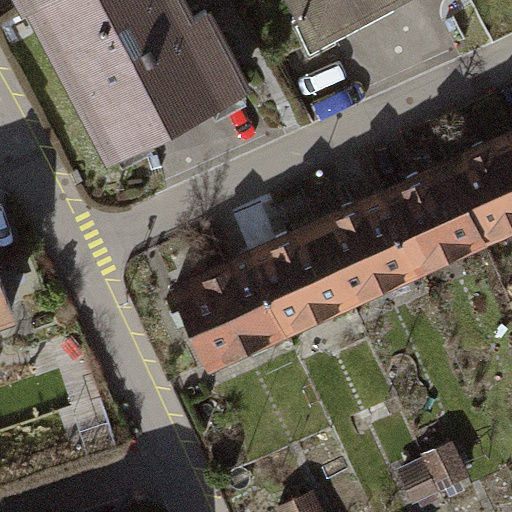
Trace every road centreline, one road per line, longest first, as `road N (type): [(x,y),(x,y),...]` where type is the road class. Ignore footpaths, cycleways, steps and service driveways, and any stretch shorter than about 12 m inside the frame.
road 1 (residential): [(79,256),(511,56)]
road 2 (residential): [(79,256),(187,511)]
road 3 (residential): [(13,136),(79,256)]
